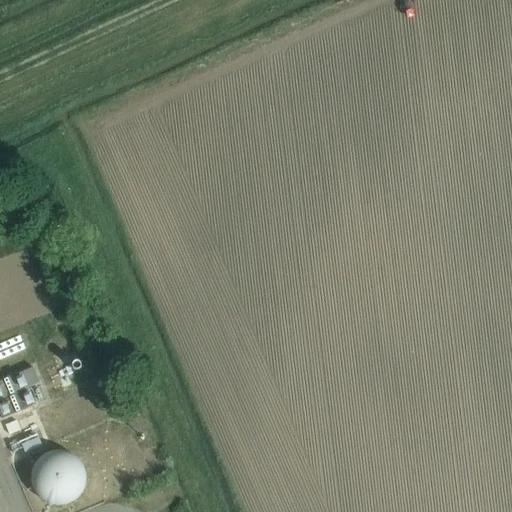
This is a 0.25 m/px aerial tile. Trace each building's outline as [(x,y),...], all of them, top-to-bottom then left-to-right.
[(59,356),(77,350),(74,341),(86,337),(78,316),(48,326),(59,356)] [(0,327),(0,333),(3,344),(30,335),(25,319),(0,327)] [(35,368),(0,382),(0,399),(41,384),(35,368)] [(28,390),(0,402),(0,411),(3,419),(35,406),(28,390)] [(32,467),(30,473),(28,481),(29,488),(33,494),(38,499),(44,502),(51,503),(58,502),(65,498),(70,493),(73,487),(73,480),(72,473),(69,467),(64,462),(58,459),(51,458),(44,459),(37,462),(32,467)]
